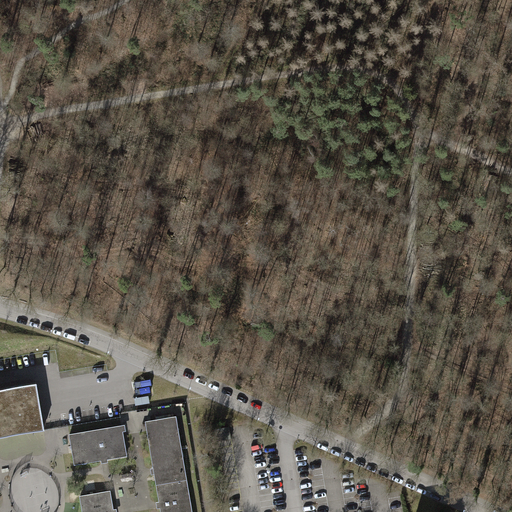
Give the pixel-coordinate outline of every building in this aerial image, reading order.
[(0,511),(0,437),(44,430),(36,383),(0,389),(0,511)] [(154,471),(161,511),(192,511),(176,416),(146,422),(154,471)] [(104,459),(127,455),(121,426),(70,435),(75,464),(104,459)] [(214,430),(216,444),(233,442),(230,428),(214,430)] [(113,511),(110,491),(80,496),(83,511),(113,511)]
